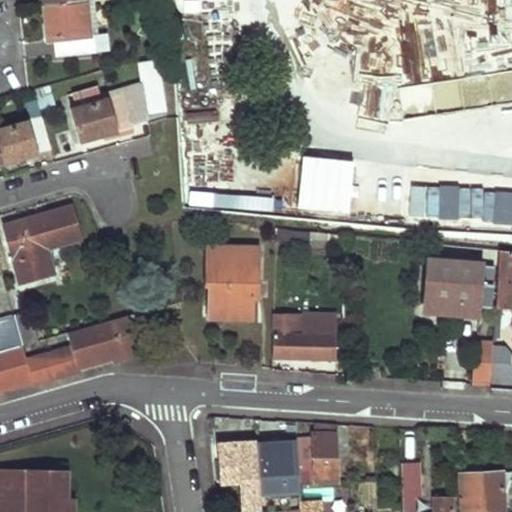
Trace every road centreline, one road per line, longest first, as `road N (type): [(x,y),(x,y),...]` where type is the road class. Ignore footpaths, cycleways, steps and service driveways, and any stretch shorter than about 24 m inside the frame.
road 1 (residential): [(511,413),(169,391)]
road 2 (residential): [(169,391),(93,390),(0,417)]
road 3 (residential): [(0,194),(101,165),(113,201)]
road 4 (residential): [(169,391),(189,511)]
